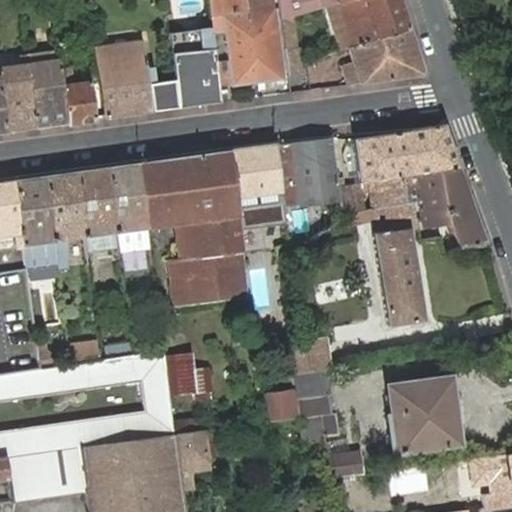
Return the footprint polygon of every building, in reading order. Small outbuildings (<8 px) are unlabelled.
[(207,0),(210,27),(211,29),(211,30),(211,33),(222,32),(226,60),(215,62),(218,86),(230,85),(231,88),(258,84),(248,13),(246,0),(207,0)] [(257,0),(259,11),(248,13),(258,84),(282,81),(273,7),(271,5),(270,0),(257,0)] [(278,0),(282,23),(293,20),(329,9),(341,5),(357,0),(278,0)] [(335,31),(341,52),(352,50),(411,31),(401,0),(357,0),(341,5),(345,18),(335,31)] [(341,5),(329,9),(335,31),(345,18),(341,5)] [(282,23),(290,77),(304,75),(302,64),(298,65),(293,20),(282,23)] [(174,82),(178,109),(220,103),(218,88),(218,86),(215,62),(214,54),(211,33),(211,30),(199,31),(201,52),(171,56),(172,59),(174,82)] [(199,31),(169,35),(171,56),(201,52),(199,31)] [(352,50),(363,84),(421,76),(424,71),(411,31),(352,50)] [(93,51),(103,119),(168,110),(178,109),(174,82),(148,85),(142,44),(93,51)] [(26,64),(34,129),(66,124),(62,89),(57,53),(25,57),(26,64)] [(0,67),(0,101),(4,133),(34,129),(26,64),(0,67)] [(62,89),(66,124),(95,120),(90,86),(62,89)] [(368,182),(457,168),(443,127),(354,140),(360,183),(368,182)] [(282,192),(289,247),(308,245),(341,216),(337,189),(336,180),(331,138),(275,146),(282,192)] [(230,152),(236,198),(282,192),(275,146),(230,152)] [(139,165),(150,249),(160,248),(159,243),(169,241),(170,239),(179,238),(183,261),(240,253),(242,252),(236,198),(230,152),(139,165)] [(109,169),(121,260),(126,260),(125,247),(142,245),(143,258),(151,257),(150,249),(139,165),(109,169)] [(456,249),(486,245),(457,168),(368,182),(372,209),(414,202),(418,227),(446,223),(456,249)] [(87,239),(90,265),(96,264),(95,252),(113,249),(114,261),(121,260),(109,169),(78,173),(87,239)] [(45,178),(54,242),(57,261),(58,268),(58,272),(67,271),(70,241),(87,239),(78,173),(45,178)] [(24,249),(24,253),(26,266),(57,261),(54,242),(45,178),(14,182),(21,234),(24,249)] [(337,189),(346,188),(345,178),(336,180),(337,189)] [(0,237),(21,234),(14,182),(0,183),(0,237)] [(364,209),(361,186),(346,188),(337,189),(341,216),(364,209)] [(414,202),(372,209),(375,233),(371,232),(387,325),(422,320),(408,229),(418,227),(414,202)] [(0,251),(24,249),(21,234),(0,237),(0,251)] [(245,296),(240,253),(183,261),(170,263),(177,306),(245,296)] [(288,341),(292,372),(328,367),(323,338),(288,341)] [(75,340),(75,356),(101,355),(100,339),(75,340)] [(106,349),(108,359),(134,355),(133,345),(106,349)] [(0,457),(6,456),(9,479),(13,503),(85,492),(78,446),(171,431),(175,430),(164,351),(134,355),(108,359),(102,360),(71,365),(41,370),(0,376),(0,457)] [(292,372),(298,419),(319,417),(328,479),(359,475),(357,454),(345,455),(342,433),(336,434),(328,367),(292,372)] [(387,387),(390,415),(386,416),(391,453),(397,452),(397,454),(404,453),(403,451),(456,444),(448,378),(387,387)] [(175,430),(171,431),(176,464),(208,460),(204,428),(175,430)] [(78,446),(85,492),(87,511),(182,511),(176,464),(171,431),(78,446)] [(511,454),(466,461),(469,482),(488,479),(490,495),(507,493),(511,492),(511,454)] [(6,456),(0,457),(0,480),(9,479),(6,456)] [(480,496),(481,500),(482,509),(482,511),(483,511),(509,509),(507,493),(490,495),(480,496)]
